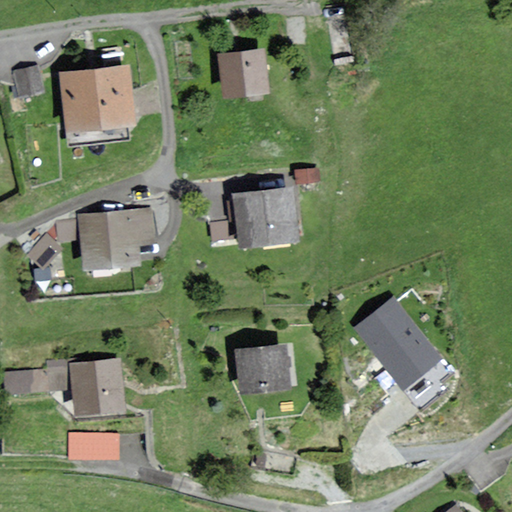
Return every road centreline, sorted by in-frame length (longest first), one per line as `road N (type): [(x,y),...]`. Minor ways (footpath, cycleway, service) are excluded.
road 1 (residential): [(70,464),(294,511),(339,511),(410,493),(511,417)]
road 2 (residential): [(141,18),(158,49),(168,109),(164,173),(0,229)]
road 3 (residential): [(141,18),(0,38)]
